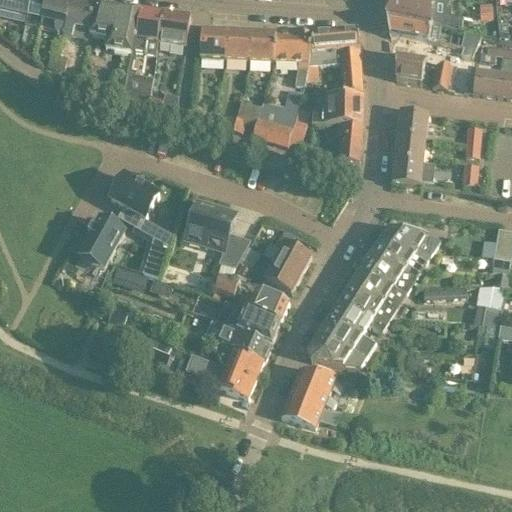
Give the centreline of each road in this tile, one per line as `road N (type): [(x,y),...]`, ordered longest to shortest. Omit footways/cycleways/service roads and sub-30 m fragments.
road 1 (residential): [(374,185),(89,103),(0,47)]
road 2 (residential): [(345,246),(260,203),(112,159),(69,229)]
road 3 (residential): [(259,434),(345,246)]
road 4 (residential): [(175,0),(319,17),(375,15)]
road 5 (residential): [(369,202),(511,223)]
road 6 (residential): [(511,118),(378,101)]
